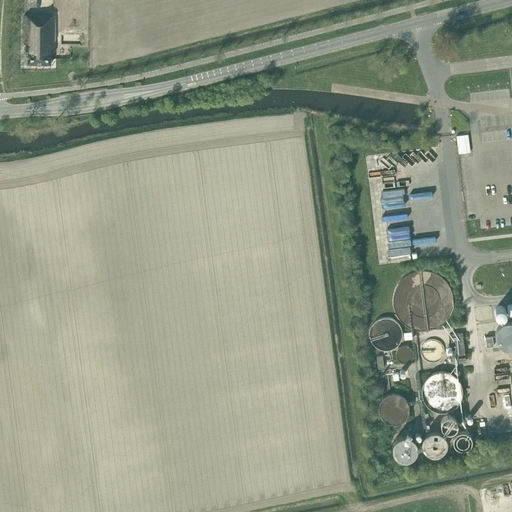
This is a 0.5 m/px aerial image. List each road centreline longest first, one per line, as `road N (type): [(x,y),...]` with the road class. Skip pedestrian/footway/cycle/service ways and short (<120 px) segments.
road 1 (primary): [(508,0),(141,92)]
road 2 (primary): [(0,112),(115,103),(141,92)]
road 3 (primary): [(141,92),(0,112)]
